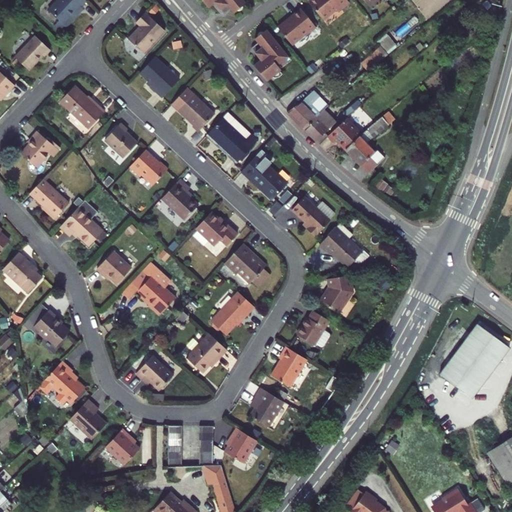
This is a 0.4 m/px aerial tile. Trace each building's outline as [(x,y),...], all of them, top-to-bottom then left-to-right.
[(71,27),(84,13),(82,11),(86,6),(91,1),(90,0),(63,0),(53,10),(64,20),(61,25),(67,30),(70,26),(71,27)] [(229,0),(235,7),(238,11),(250,1),(248,0),(207,0),(212,6),(219,0),(229,0)] [(229,0),(219,0),(229,11),(235,7),(229,0)] [(342,9),(353,0),(313,0),(328,17),(341,7),(342,9)] [(311,34),(321,25),(306,6),(296,14),(296,15),(292,19),(291,18),(282,25),(293,39),(302,39),(302,36),(309,31),(311,34)] [(147,50),(168,27),(151,11),(141,21),(145,25),(133,38),(147,50)] [(283,65),(294,56),(272,29),(260,39),(263,43),(273,54),(267,59),(260,65),(273,81),(287,69),(283,65)] [(53,47),(38,33),(18,55),(19,56),(25,61),(32,68),(46,52),(47,53),(53,47)] [(263,43),(257,47),(267,59),(273,54),(263,43)] [(368,64),(373,70),(392,53),(387,48),(368,64)] [(183,78),(159,55),(144,72),(153,80),(155,82),(153,85),(166,96),(183,78)] [(19,56),(15,60),(21,66),(25,61),(19,56)] [(0,103),(4,99),(9,94),(11,96),(21,86),(3,70),(0,73),(0,103)] [(77,86),(63,103),(92,129),(108,111),(96,100),(94,102),(90,97),(77,86)] [(219,113),(190,87),(176,103),(188,114),(198,123),(197,125),(203,130),(219,113)] [(319,91),(292,112),(296,116),(295,116),(308,129),(324,112),(317,105),(325,97),(319,91)] [(325,97),(317,105),(324,112),(327,110),(333,104),(325,97)] [(348,114),(362,102),(357,97),(344,109),(348,114)] [(338,122),(327,110),(324,112),(308,129),(320,140),(338,122)] [(262,139),(256,134),(251,139),(237,127),(241,121),(231,111),(211,132),(235,155),(234,156),(240,162),(243,158),(254,147),(262,139)] [(187,116),(197,125),(198,123),(188,114),(187,116)] [(386,115),(371,129),(376,136),(393,123),(386,115)] [(351,116),(332,135),(337,140),(339,138),(349,149),(363,135),(366,132),(351,116)] [(251,139),(256,134),(241,121),(237,127),(251,139)] [(123,123),(108,140),(127,158),(141,142),(128,131),(130,129),(123,123)] [(376,136),(371,129),(366,132),(363,135),(370,142),(376,136)] [(36,140),(31,146),(23,155),(39,169),(52,154),(55,158),(61,151),(39,132),(34,139),(36,140)] [(235,155),(211,132),(209,134),(234,156),(235,155)] [(365,165),(379,151),(370,142),(363,135),(349,149),(365,165)] [(254,147),(243,158),(246,161),(257,149),(254,147)] [(267,186),(277,196),(291,181),(272,164),(275,161),(273,159),(275,157),(265,148),(245,170),(265,188),(267,186)] [(365,165),(372,172),(389,156),(382,149),(379,151),(365,165)] [(149,150),(133,167),(143,177),(146,174),(157,184),(172,168),(164,161),(163,162),(149,150)] [(193,188),(183,178),(165,198),(188,219),(201,204),(195,198),(189,193),(191,190),(193,188)] [(72,205),(46,181),(33,195),(47,209),(58,219),(72,205)] [(267,186),(265,188),(275,198),(277,196),(267,186)] [(319,206),(307,195),(294,209),(307,221),(312,225),(310,228),(317,235),(332,219),(332,218),(337,212),(324,200),(319,206)] [(77,233),(82,238),(92,247),(107,232),(93,219),(99,214),(87,203),(63,228),(73,238),(75,235),(77,233)] [(57,220),(58,219),(47,209),(46,210),(57,220)] [(213,211),(198,228),(218,245),(223,239),(230,245),(240,234),(228,223),(227,224),(221,218),(213,211)] [(358,243),(339,225),(323,243),(329,248),(329,247),(330,246),(338,254),(344,259),(345,257),(352,264),(364,251),(357,244),(358,243)] [(0,230),(0,255),(12,242),(3,234),(0,230)] [(271,264),(247,243),(228,263),(241,274),(243,272),(244,270),(256,281),(262,286),(274,273),(268,268),(271,264)] [(337,255),(338,254),(330,246),(329,247),(337,255)] [(121,283),(135,268),(117,251),(100,269),(106,274),(108,272),(121,283)] [(47,280),(40,274),(33,267),(34,265),(22,254),(6,272),(32,296),(47,280)] [(155,277),(168,289),(174,282),(153,262),(146,271),(154,278),(155,277)] [(228,263),(227,264),(240,275),(241,274),(228,263)] [(33,267),(40,274),(42,272),(34,265),(33,267)] [(254,282),(256,281),(244,270),(243,272),(254,282)] [(154,278),(146,271),(125,293),(133,300),(141,292),(142,292),(147,296),(155,303),(153,305),(164,315),(179,299),(168,289),(155,277),(154,278)] [(354,291),(351,274),(328,278),(329,287),(330,290),(328,293),(326,292),(321,301),(341,313),(354,291)] [(229,334),(239,323),(251,311),(253,313),(258,307),(242,291),(215,321),(229,334)] [(145,298),(153,305),(155,303),(147,296),(145,298)] [(43,322),(51,312),(44,305),(35,315),(43,322)] [(331,318),(316,309),(311,316),(309,315),(299,332),(317,342),(326,327),(331,318)] [(73,333),(65,326),(60,321),(61,320),(52,311),(51,312),(43,322),(37,328),(42,333),(41,334),(48,341),(50,339),(59,348),(73,333)] [(242,325),(253,313),(251,311),(239,323),(242,325)] [(511,347),(484,325),(445,373),(472,395),(511,347)] [(326,327),(317,342),(323,346),(326,345),(333,334),(332,331),(326,327)] [(231,350),(212,333),(196,351),(212,366),(213,365),(219,358),(221,360),(231,350)] [(293,386),(310,358),(289,346),(282,358),(284,359),(274,375),(293,386)] [(212,366),(196,351),(190,357),(207,372),(212,366)] [(178,376),(157,356),(139,375),(146,381),(149,379),(154,383),(163,392),(178,376)] [(88,390),(80,383),(73,377),(76,374),(77,373),(65,363),(42,388),(49,395),(56,388),(64,396),(61,399),(68,405),(71,402),(75,405),(88,390)] [(82,380),(76,374),(73,377),(80,383),(82,380)] [(272,426),(288,401),(264,387),(257,399),(262,402),(259,407),(254,415),(272,426)] [(29,414),(28,398),(24,401),(19,406),(21,421),(29,414)] [(103,410),(92,400),(74,420),(96,440),(111,425),(99,414),(103,410)] [(249,463),(263,441),(242,428),(235,440),(237,441),(234,446),(231,452),(249,463)] [(134,441),(136,439),(126,429),(102,454),(109,461),(116,454),(128,465),(143,449),(138,445),(134,441)] [(511,485),(511,443),(493,456),(511,485)] [(200,465),(203,465),(214,465),(214,457),(200,457),(200,465)] [(184,459),(170,459),(170,467),(184,466),(184,459)] [(236,511),(221,464),(214,465),(203,465),(208,484),(214,482),(224,511),(236,511)] [(0,494),(9,486),(0,476),(0,494)] [(9,486),(0,494),(0,508),(12,497),(8,493),(15,487),(12,484),(9,486)] [(354,498),(360,503),(368,493),(362,488),(354,498)] [(438,505),(437,510),(438,511),(479,511),(474,503),(472,504),(462,488),(448,497),(447,500),(438,505)] [(391,511),(392,510),(390,510),(388,510),(387,508),(379,501),(380,500),(381,499),(370,490),(368,493),(360,503),(354,498),(351,503),(355,506),(356,507),(356,508),(356,511),(391,511)] [(24,497),(19,491),(12,497),(0,508),(0,511),(13,511),(15,510),(13,508),(24,497)] [(174,491),(158,508),(162,511),(199,511),(201,511),(192,503),(189,505),(185,501),(174,491)] [(380,500),(379,501),(387,508),(388,510),(390,510),(389,507),(380,500)]
